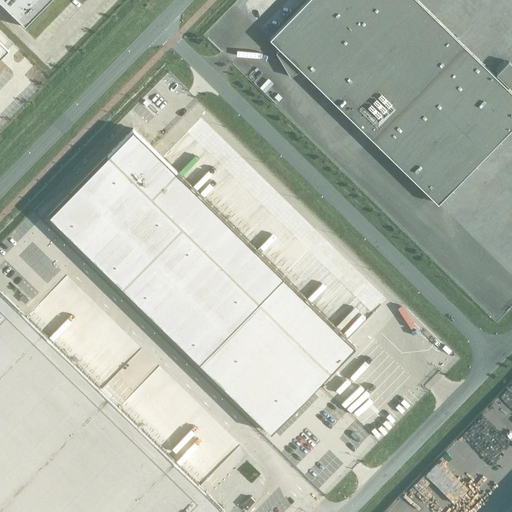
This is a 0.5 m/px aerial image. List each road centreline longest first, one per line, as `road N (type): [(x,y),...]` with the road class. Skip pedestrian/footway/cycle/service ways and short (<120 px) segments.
road 1 (unclassified): [(511,338),(487,341),(471,333),(161,25)]
road 2 (unknown): [(241,34),(455,247),(511,190)]
road 3 (tertiary): [(0,188),(161,25)]
